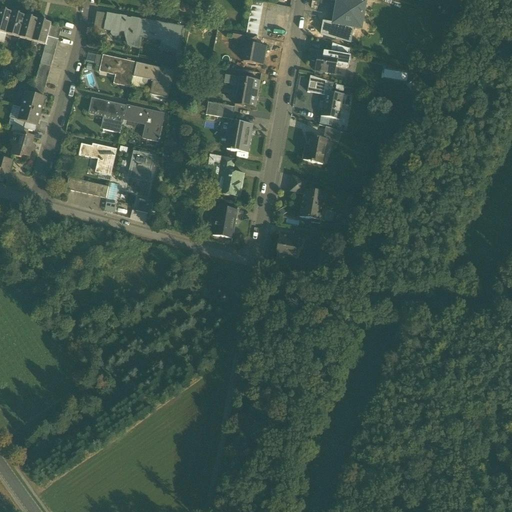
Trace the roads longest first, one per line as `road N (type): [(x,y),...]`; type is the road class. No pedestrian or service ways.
road 1 (residential): [(33,201),(252,262),(300,0)]
road 2 (residential): [(33,201),(87,0)]
